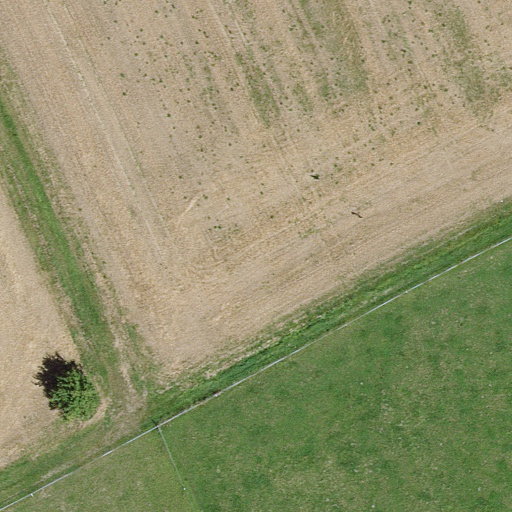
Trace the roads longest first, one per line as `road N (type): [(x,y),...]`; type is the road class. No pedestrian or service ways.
road 1 (track): [(0,505),(103,453),(157,406),(0,68)]
road 2 (track): [(511,221),(157,406)]
